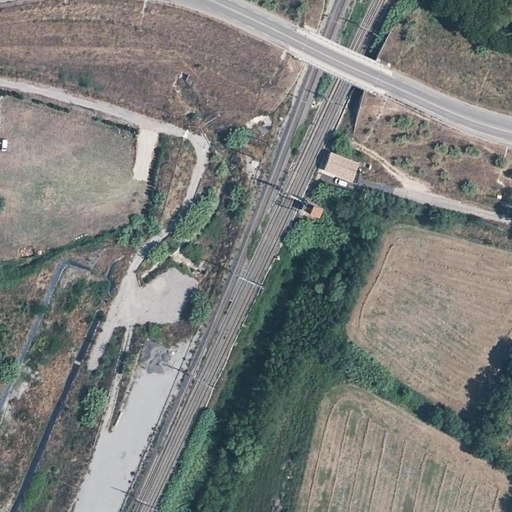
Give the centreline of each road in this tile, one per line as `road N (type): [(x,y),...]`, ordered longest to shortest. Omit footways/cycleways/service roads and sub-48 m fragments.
road 1 (tertiary): [(511,132),(442,109),(203,0)]
road 2 (track): [(371,183),(511,216)]
